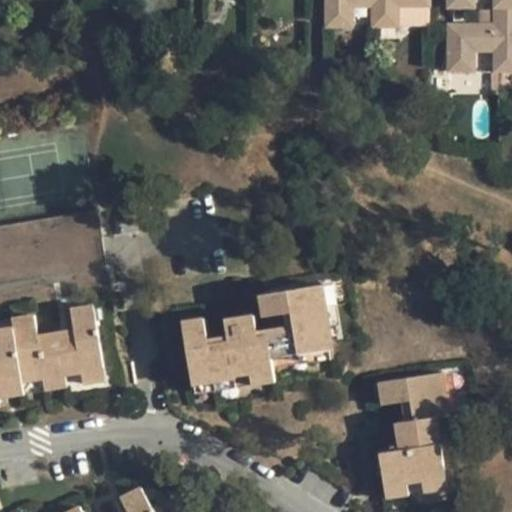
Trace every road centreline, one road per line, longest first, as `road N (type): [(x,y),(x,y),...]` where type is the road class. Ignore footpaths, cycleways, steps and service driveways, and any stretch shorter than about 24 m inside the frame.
road 1 (residential): [(158,428),(121,226)]
road 2 (residential): [(158,428),(310,511)]
road 3 (residential): [(0,452),(158,428)]
